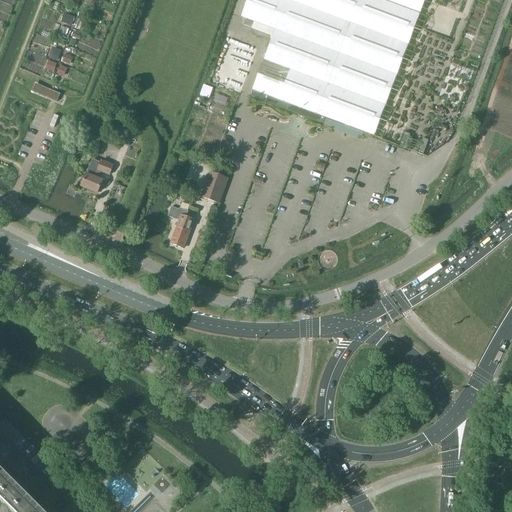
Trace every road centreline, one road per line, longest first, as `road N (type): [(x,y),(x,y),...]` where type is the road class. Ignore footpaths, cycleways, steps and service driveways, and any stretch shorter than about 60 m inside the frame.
road 1 (unclassified): [(175,278),(242,307),(338,293),(423,252),(511,176)]
road 2 (trunk): [(357,321),(319,329),(219,327),(162,312),(0,243)]
road 3 (trunk): [(0,270),(185,353),(326,444)]
road 4 (unclassified): [(175,278),(0,200)]
road 5 (trunk): [(511,219),(415,293),(357,321)]
road 6 (secondary): [(447,426),(437,390),(417,362),(357,321)]
road 7 (secondary): [(357,321),(328,382),(326,444)]
road 8 (trunk): [(326,444),(382,454),(447,426)]
road 9 (trunk): [(447,426),(511,322)]
